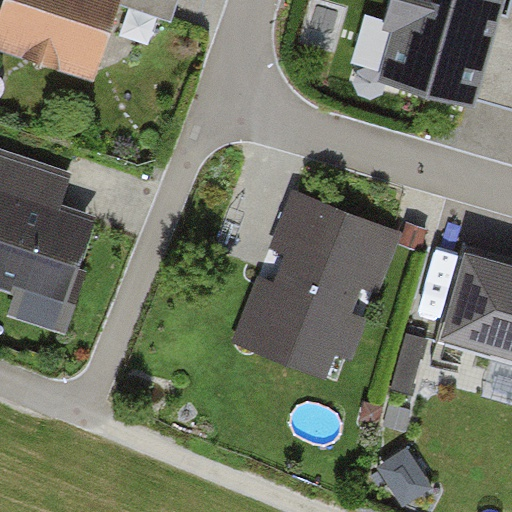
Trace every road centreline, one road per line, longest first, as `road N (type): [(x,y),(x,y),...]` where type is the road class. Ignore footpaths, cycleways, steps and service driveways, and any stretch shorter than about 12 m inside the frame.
road 1 (residential): [(84,415),(218,102)]
road 2 (residential): [(218,102),(511,188)]
road 3 (residential): [(84,415),(312,511)]
